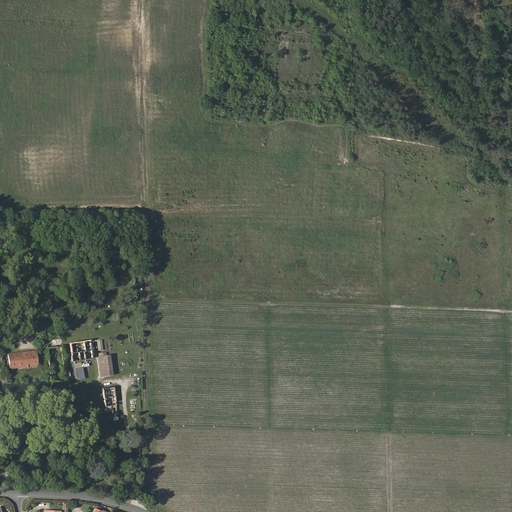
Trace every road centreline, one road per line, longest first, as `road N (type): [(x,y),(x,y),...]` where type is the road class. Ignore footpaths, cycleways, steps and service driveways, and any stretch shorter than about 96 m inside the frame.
road 1 (unknown): [(0,483),(54,402),(50,338)]
road 2 (residential): [(143,511),(18,492)]
